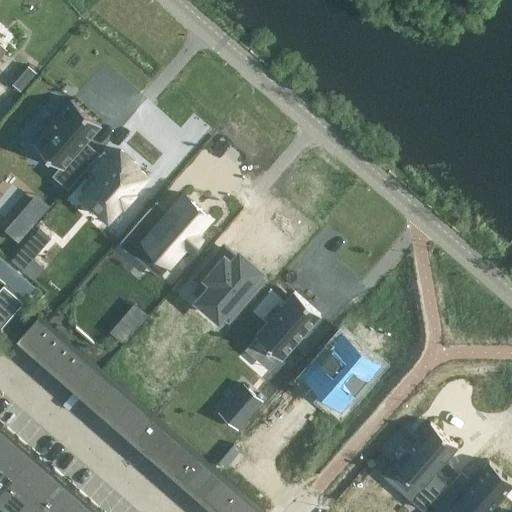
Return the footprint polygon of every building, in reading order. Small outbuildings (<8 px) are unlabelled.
[(13,82),(6,91),(15,99),(22,90),(37,72),(28,64),(13,82)] [(72,99),(34,142),(61,166),(54,174),(68,186),(98,152),(97,151),(93,155),(86,149),(89,145),(85,142),(101,124),(72,99)] [(97,177),(83,193),(109,216),(122,200),(124,202),(134,191),(132,189),(146,174),(135,164),(137,163),(121,149),(113,159),(104,151),(88,170),(97,177)] [(151,207),(120,242),(135,255),(136,254),(135,253),(145,241),(169,263),(168,264),(169,265),(187,244),(191,247),(201,236),(198,233),(211,217),(184,193),(169,211),(163,217),(151,207)] [(21,247),(12,257),(34,277),(44,266),(21,247)] [(225,248),(199,277),(211,287),(200,299),(219,315),(224,310),(229,315),(260,279),(259,278),(254,283),(250,280),(259,270),(240,254),(236,258),(225,248)] [(0,275),(0,326),(25,297),(0,275)] [(269,320),(255,335),(282,358),(321,314),(295,291),(281,306),(277,302),(265,316),(269,320)] [(38,312),(16,338),(215,511),(266,511),(267,511),(38,312)] [(345,334),(306,379),(336,406),(375,360),(345,334)] [(244,383),(220,410),(238,426),(262,399),(244,383)] [(106,511),(0,419),(0,502),(11,511),(106,511)] [(431,421),(394,463),(420,485),(409,496),(423,508),(446,483),(434,472),(458,445),(431,421)] [(461,471),(432,504),(441,511),(446,511),(455,501),(465,510),(463,511),(464,511),(488,511),(511,485),(511,479),(489,460),(472,480),(461,471)]
